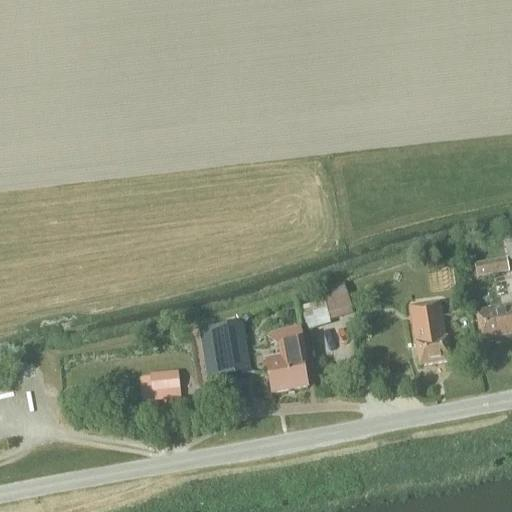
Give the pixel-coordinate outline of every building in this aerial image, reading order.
[(476,280),(507,273),(504,261),(474,268),(476,280)] [(351,313),(344,286),(323,292),(325,298),(322,299),(323,302),(301,309),(307,331),(330,325),(329,319),(351,313)] [(449,362),(441,319),(438,304),(407,310),(418,367),(449,362)] [(480,342),(508,337),(511,336),(511,306),(474,314),(480,342)] [(218,381),(251,375),(243,326),(209,332),(218,381)] [(301,356),(299,344),(297,331),(272,336),(268,338),(265,340),(276,349),(278,360),(263,363),(269,395),(305,388),(299,356),(301,356)] [(151,394),(179,391),(177,374),(149,377),(151,394)]
